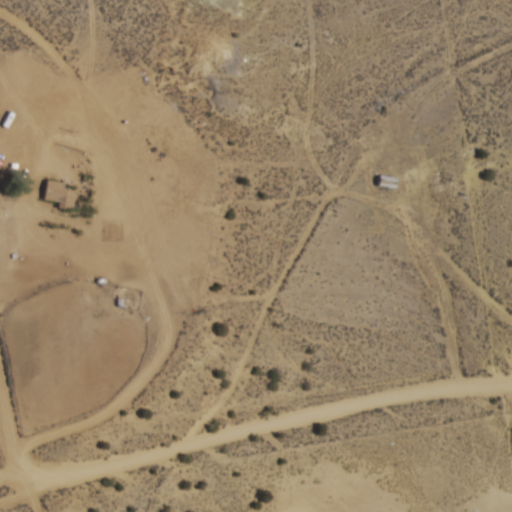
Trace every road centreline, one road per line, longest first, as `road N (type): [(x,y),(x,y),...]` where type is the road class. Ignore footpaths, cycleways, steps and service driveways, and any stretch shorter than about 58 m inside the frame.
road 1 (tertiary): [(511,384),(440,388),(50,481),(20,479),(0,398)]
road 2 (residential): [(0,12),(69,72),(108,188),(171,314),(155,372),(96,420),(37,442),(16,461)]
road 3 (track): [(182,446),(227,392),(319,210),(364,153),(422,95),(491,52),(511,50)]
